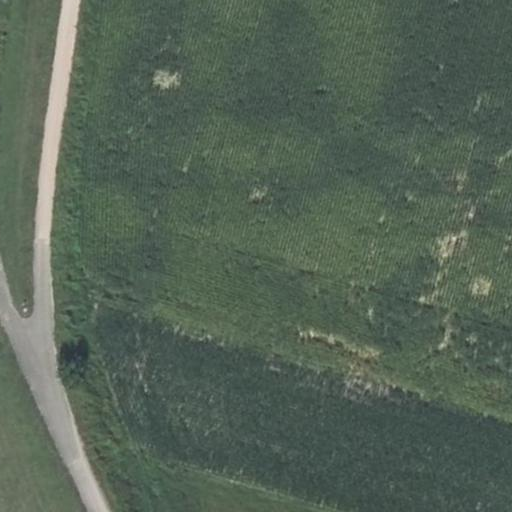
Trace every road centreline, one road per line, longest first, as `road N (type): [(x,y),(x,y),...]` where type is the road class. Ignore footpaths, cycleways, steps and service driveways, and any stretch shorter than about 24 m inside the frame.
road 1 (track): [(73,0),(48,180),(46,386)]
road 2 (track): [(100,511),(0,285)]
